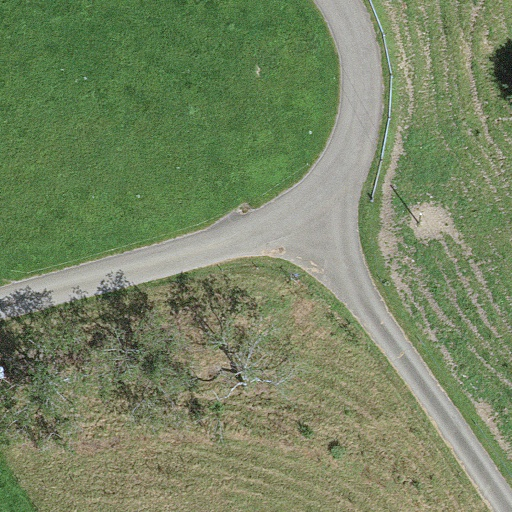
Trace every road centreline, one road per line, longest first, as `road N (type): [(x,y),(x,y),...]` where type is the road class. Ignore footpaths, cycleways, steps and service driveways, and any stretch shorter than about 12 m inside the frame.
road 1 (track): [(340,0),(357,38),(363,102),(316,216),(0,304)]
road 2 (track): [(510,511),(316,216)]
